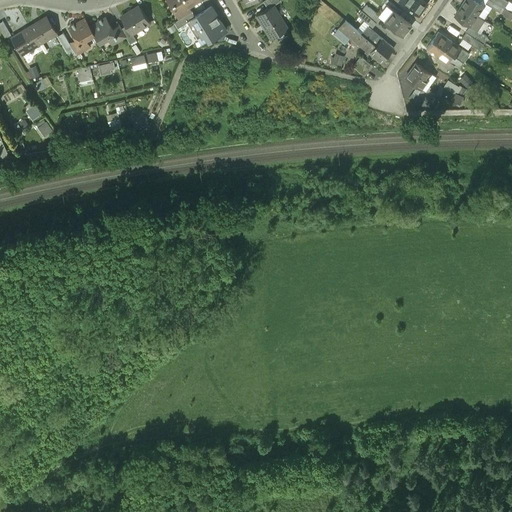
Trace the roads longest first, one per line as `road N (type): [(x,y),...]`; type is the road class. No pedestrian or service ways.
road 1 (track): [(511,114),(405,115),(381,86)]
road 2 (track): [(72,151),(0,37)]
